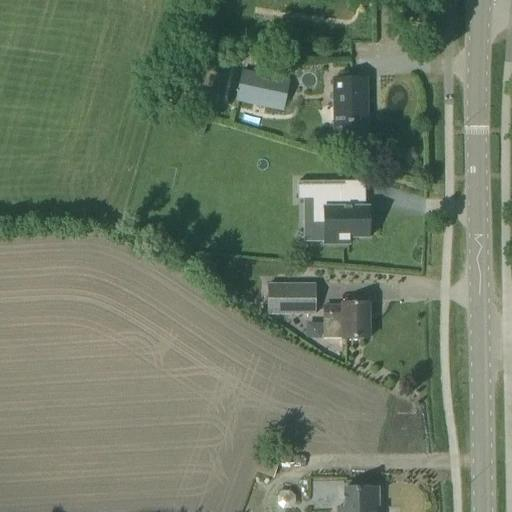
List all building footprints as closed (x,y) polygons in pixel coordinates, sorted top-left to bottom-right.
[(235,102),(283,110),(289,78),(241,70),(235,102)] [(346,140),(366,139),(365,79),(333,80),(334,100),(335,140),(346,140)] [(190,120),(186,133),(202,137),(205,125),(190,120)] [(342,183),(296,184),(296,202),(311,202),(311,226),(322,226),(323,247),(348,246),(348,240),(364,240),(363,227),(367,227),(367,213),(363,213),(363,209),(342,209),(342,183)] [(314,287),(266,286),(266,314),(314,315),(314,287)] [(324,310),(324,339),(348,339),(368,339),(368,304),(348,304),(341,304),(341,305),(324,305),(324,310)] [(336,508),(335,511),(377,511),(377,489),(343,489),(343,508),(336,508)]
